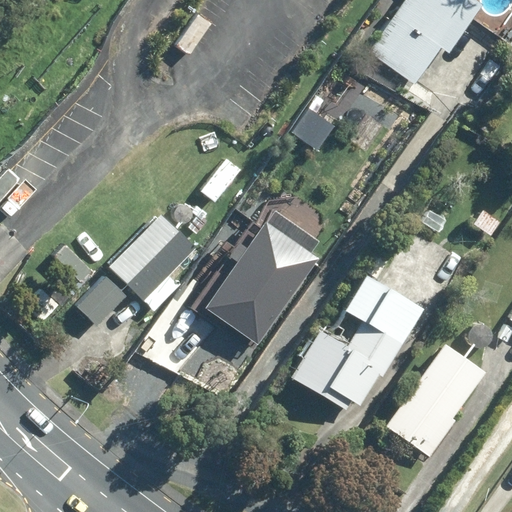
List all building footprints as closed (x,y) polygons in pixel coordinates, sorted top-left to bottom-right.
[(403,0),(367,53),(413,86),(439,49),(448,55),(483,6),(473,0),(403,0)] [(331,126),(305,107),(287,130),(313,150),(331,126)] [(206,177),(191,197),(204,207),(219,186),(206,177)] [(125,195),(103,215),(114,226),(135,206),(125,195)] [(479,210),(470,223),(488,236),(498,224),(479,210)] [(178,287),(168,277),(194,249),(157,215),(107,270),(154,313),(178,287)] [(190,224),(199,231),(205,225),(197,217),(190,224)] [(264,223),(203,310),(255,346),(316,260),(264,223)] [(374,247),(361,270),(376,279),(390,257),(374,247)] [(345,311),(360,321),(344,348),(316,330),(287,376),(345,411),(350,403),(358,407),(377,376),(380,378),(421,311),(366,277),(345,311)] [(102,278),(74,309),(96,328),(124,297),(102,278)] [(61,303),(39,285),(21,306),(43,324),(61,303)] [(444,346),(384,428),(427,459),(455,422),(451,419),(484,375),(444,346)]
